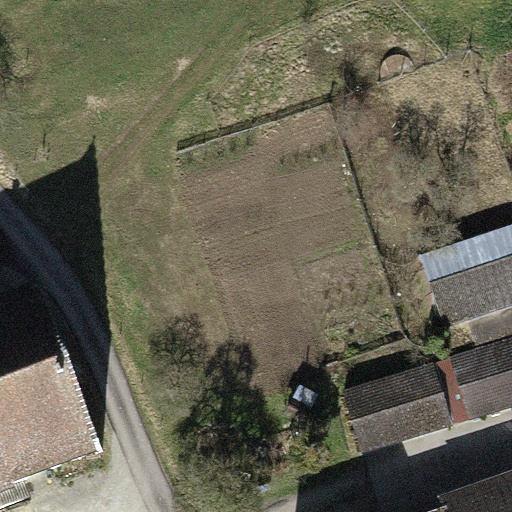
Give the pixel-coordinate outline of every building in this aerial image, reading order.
[(511,225),(430,252),(455,327),(511,307),(511,225)] [(0,511),(112,468),(48,307),(0,325),(0,511)] [(511,343),(454,363),(475,425),(511,412),(511,343)] [(436,369),(347,399),(367,459),(457,429),(436,369)] [(511,511),(511,479),(442,505),(444,511),(511,511)]
